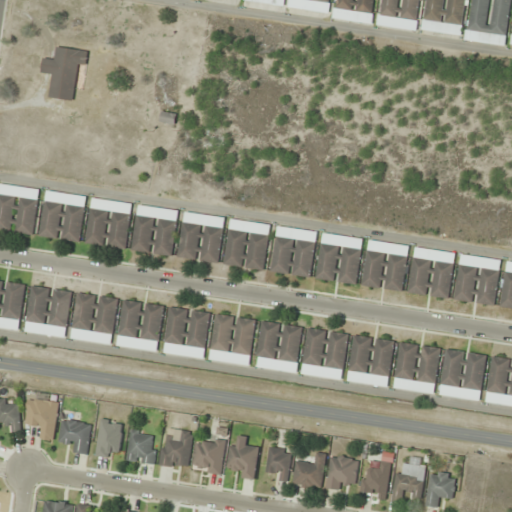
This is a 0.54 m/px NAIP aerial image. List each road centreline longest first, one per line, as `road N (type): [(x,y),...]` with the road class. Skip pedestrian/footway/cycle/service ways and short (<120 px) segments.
road 1 (tertiary): [(511,443),(0,360)]
road 2 (residential): [(0,254),(511,332)]
road 3 (residential): [(27,469),(309,511)]
